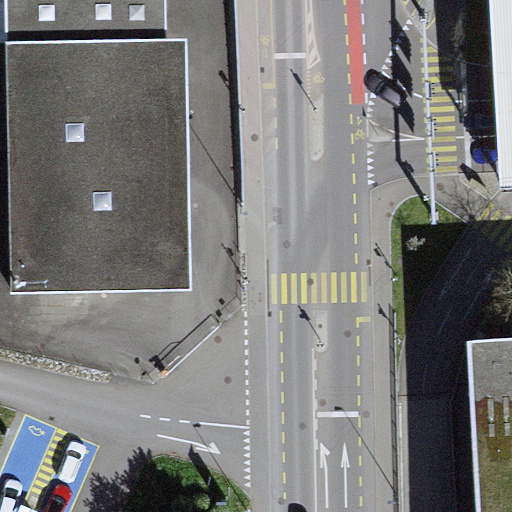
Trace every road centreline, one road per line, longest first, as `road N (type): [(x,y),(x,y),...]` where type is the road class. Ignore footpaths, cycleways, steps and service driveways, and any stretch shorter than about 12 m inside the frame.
road 1 (secondary): [(322,426),(312,0)]
road 2 (residential): [(0,382),(119,413),(247,429),(322,426)]
